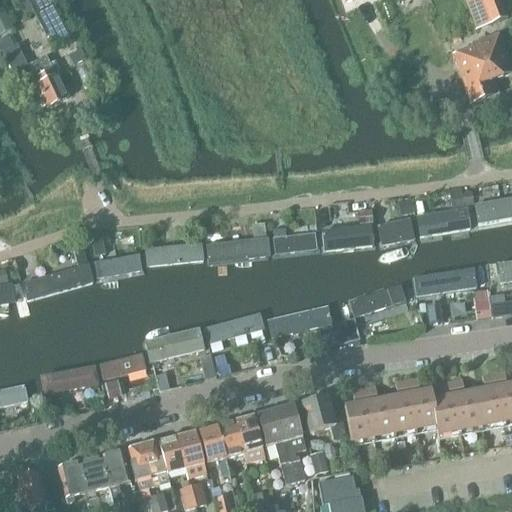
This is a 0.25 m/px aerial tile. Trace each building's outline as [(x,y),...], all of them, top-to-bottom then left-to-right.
[(34,14),(35,16),(47,39),(51,37),(56,49),(71,41),(54,9),(55,8),(52,3),(49,5),(46,0),(21,0),(18,2),(26,18),(34,14)] [(432,0),(388,0),(397,21),(435,7),(432,0)] [(507,20),(499,0),(479,0),(489,27),(507,20)] [(0,36),(12,31),(0,7),(0,36)] [(511,75),(511,74),(498,36),(470,46),(471,49),(452,56),(471,106),(498,96),(493,82),(511,75)] [(9,38),(0,42),(0,53),(13,47),(9,38)] [(30,75),(47,110),(66,100),(56,81),(62,78),(54,63),(49,66),(46,58),(27,68),(17,47),(3,54),(17,81),(30,75)] [(68,56),(73,66),(84,61),(79,51),(68,56)] [(473,207),(471,194),(461,196),(463,208),(469,207),(473,207)] [(453,211),(462,209),(460,196),(451,197),(453,211)] [(400,204),(403,220),(412,218),(414,218),(411,202),(400,204)] [(511,203),(473,210),(477,234),(511,228),(511,203)] [(466,212),(416,219),(419,241),(469,234),(466,212)] [(356,214),(357,227),(373,226),(371,213),(356,214)] [(410,223),(377,229),(381,250),(414,245),(410,223)] [(372,230),(322,234),(324,257),(374,252),(372,230)] [(285,238),(285,231),(273,233),(273,240),(285,238)] [(184,237),(185,246),(197,245),(196,235),(184,237)] [(315,237),(272,242),(274,261),(317,256),(315,237)] [(104,256),(101,240),(91,242),(94,258),(104,256)] [(268,242),(206,248),(208,269),(270,263),(268,242)] [(202,248),(145,252),(146,273),(203,268),(202,248)] [(72,252),(76,268),(86,266),(82,250),(72,252)] [(139,256),(93,267),(98,287),(143,276),(139,256)] [(511,266),(495,269),(498,290),(511,287),(511,266)] [(88,268),(20,287),(25,306),(93,287),(88,268)] [(473,272),(412,282),(415,302),(477,292),(473,272)] [(12,288),(0,289),(0,310),(15,308),(12,288)] [(401,289),(348,305),(353,322),(406,306),(401,289)] [(488,295),(492,319),(505,317),(501,293),(488,295)] [(487,305),(475,306),(477,321),(489,319),(487,305)] [(427,309),(430,325),(441,323),(439,307),(427,309)] [(333,327),(328,309),(267,326),(272,344),(333,327)] [(258,317),(203,332),(208,348),(263,333),(258,317)] [(355,323),(327,329),(332,349),(359,342),(355,323)] [(199,333),(142,346),(148,369),(204,355),(199,333)] [(200,359),(205,380),(216,377),(210,357),(207,357),(200,359)] [(141,358),(98,368),(103,386),(146,376),(141,358)] [(95,370),(38,380),(41,399),(98,390),(95,370)] [(504,374),(496,375),(498,384),(505,383),(504,374)] [(496,375),(489,377),(490,386),(498,384),(496,375)] [(490,386),(489,377),(481,378),(483,387),(490,386)] [(417,381),(409,382),(411,391),(419,390),(417,381)] [(409,382),(402,384),(404,393),(411,391),(409,382)] [(461,382),(454,383),(455,393),(463,391),(461,382)] [(454,383),(446,385),(448,394),(455,393),(454,383)] [(106,386),(109,400),(116,399),(113,384),(106,386)] [(404,393),(402,384),(394,385),(396,394),(404,393)] [(448,394),(446,385),(439,386),(441,395),(448,394)] [(511,423),(511,386),(496,390),(503,425),(511,423)] [(24,387),(0,392),(0,410),(28,404),(24,387)] [(374,389),(367,390),(369,400),(376,398),(374,389)] [(367,390),(360,392),(361,401),(369,400),(367,390)] [(503,425),(496,390),(475,394),(481,429),(503,425)] [(361,401),(360,392),(352,393),(354,403),(361,401)] [(460,433),(453,398),(433,402),(431,392),(430,393),(438,438),(460,433)] [(437,438),(438,438),(430,393),(409,397),(415,432),(435,428),(437,434),(437,438)] [(481,429),(475,394),(453,398),(460,433),(481,429)] [(409,397),(387,401),(394,436),(415,432),(409,397)] [(302,405),(310,436),(330,430),(334,444),(347,441),(337,404),(328,406),(326,399),(302,405)] [(387,401),(366,405),(373,440),(394,436),(387,401)] [(53,413),(51,402),(42,404),(45,415),(53,413)] [(373,440),(366,405),(344,409),(351,445),(373,440)] [(293,408),(274,413),(290,472),(292,486),(304,483),(298,459),(295,460),(294,456),(306,453),(293,408)] [(265,450),(274,447),(285,488),(292,486),(290,472),(274,413),(256,418),(265,450)] [(253,419),(234,424),(243,456),(245,466),(264,460),(253,419)] [(438,438),(439,444),(511,429),(511,423),(503,425),(481,429),(460,433),(438,438)] [(234,424),(216,429),(225,461),(243,456),(234,424)] [(351,445),(352,451),(437,434),(435,428),(415,432),(394,436),(373,440),(351,445)] [(216,429),(198,434),(207,466),(225,461),(216,429)] [(195,435),(175,441),(184,472),(187,483),(206,477),(195,435)] [(175,441),(158,445),(167,477),(184,472),(175,441)] [(158,445),(157,444),(141,448),(153,490),(169,485),(167,477),(158,445)] [(134,484),(136,484),(139,494),(153,490),(141,448),(126,453),(134,484)] [(130,485),(123,454),(101,460),(109,491),(113,505),(122,502),(118,488),(130,485)] [(308,458),(314,478),(327,474),(321,454),(308,458)] [(79,465),(87,496),(109,491),(101,460),(100,460),(80,465),(79,465)] [(73,500),(87,496),(79,465),(57,471),(66,507),(74,505),(73,500)] [(45,511),(45,508),(45,507),(39,476),(16,480),(21,511),(17,511),(45,511)] [(356,500),(352,479),(318,485),(322,508),(328,507),(328,511),(363,511),(361,499),(356,500)] [(200,486),(190,489),(195,510),(206,507),(200,486)] [(186,511),(195,510),(190,489),(180,492),(185,511),(186,511)] [(167,511),(162,495),(155,497),(158,511),(167,511)] [(158,511),(155,497),(146,500),(149,511),(158,511)]
